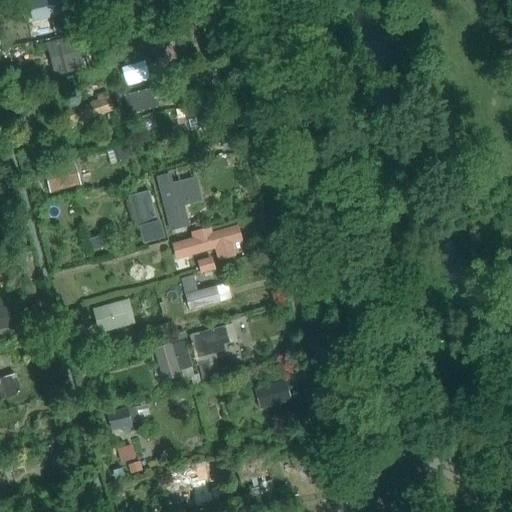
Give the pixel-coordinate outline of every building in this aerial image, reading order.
[(57,0),(31,0),(36,21),(62,16),(57,0)] [(92,30),(88,14),(77,17),(81,32),(92,30)] [(62,20),(54,22),(57,35),(69,32),(66,19),(62,20)] [(197,20),(176,25),(180,43),(201,38),(197,20)] [(75,36),(49,43),(58,75),(83,67),(75,36)] [(152,89),(123,96),(128,116),(157,109),(152,89)] [(98,102),(67,112),(71,124),(112,111),(106,93),(96,97),(98,102)] [(218,116),(214,104),(180,114),(183,125),(194,123),(195,127),(207,123),(207,119),(218,116)] [(132,128),(125,130),(127,141),(135,139),(132,128)] [(234,137),(220,141),(223,152),(237,148),(234,137)] [(125,146),(112,149),(117,164),(129,160),(125,146)] [(67,166),(44,171),(50,193),(72,187),(67,166)] [(169,175),(157,178),(169,231),(188,226),(183,206),(193,203),(188,180),(171,184),(169,175)] [(112,233),(105,211),(89,215),(95,237),(112,233)] [(160,221),(139,227),(144,245),(165,239),(160,221)] [(192,239),(174,244),(178,260),(215,249),(218,260),(233,256),(230,245),(237,243),(232,227),(210,234),(209,229),(191,233),(192,239)] [(100,237),(90,240),(93,252),(103,249),(100,237)] [(12,258),(0,260),(0,280),(4,282),(17,279),(12,258)] [(212,258),(197,262),(200,274),(216,270),(212,258)] [(193,276),(181,279),(189,311),(221,303),(216,287),(196,292),(193,276)] [(127,302),(94,311),(100,332),(133,322),(127,302)] [(0,329),(19,324),(13,304),(0,308),(0,329)] [(191,336),(189,336),(195,358),(224,351),(223,345),(228,344),(224,327),(191,336)] [(120,335),(110,338),(113,349),(128,345),(127,339),(122,341),(120,335)] [(175,344),(154,351),(163,381),(181,375),(180,371),(192,368),(184,342),(175,344)] [(9,357),(0,360),(0,397),(1,400),(21,394),(9,357)] [(199,366),(198,367),(202,381),(204,380),(220,376),(216,362),(199,366)] [(284,381),(254,390),(260,410),(290,400),(284,381)] [(236,417),(232,401),(222,404),(226,420),(236,417)] [(136,407),(107,414),(111,432),(123,429),(124,434),(141,430),(136,407)] [(143,457),(139,441),(118,447),(122,463),(143,457)] [(262,458),(235,465),(239,483),(266,476),(262,458)] [(143,471),(140,462),(128,465),(131,475),(143,471)] [(215,465),(198,468),(205,504),(223,500),(215,465)]
